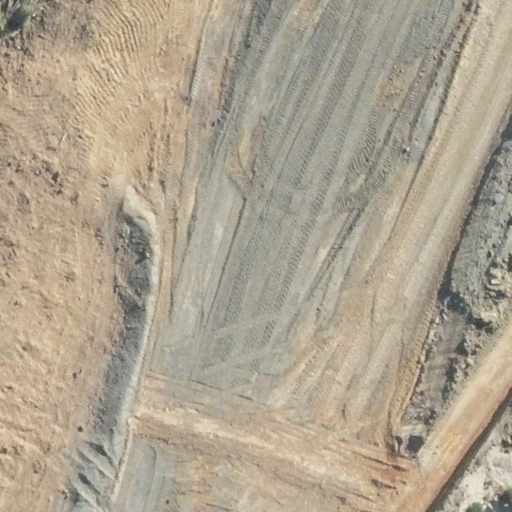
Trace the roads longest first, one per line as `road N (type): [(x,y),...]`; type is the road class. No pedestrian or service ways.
road 1 (trunk): [(117,511),(325,0)]
road 2 (trunk): [(421,0),(217,511)]
